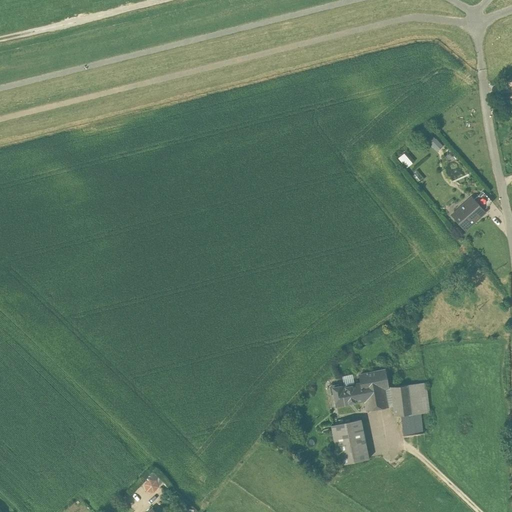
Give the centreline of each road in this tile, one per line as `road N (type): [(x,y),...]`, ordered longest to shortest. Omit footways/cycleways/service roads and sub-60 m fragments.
road 1 (track): [(480,22),(411,15),(0,118)]
road 2 (residential): [(511,235),(483,84),(480,22)]
